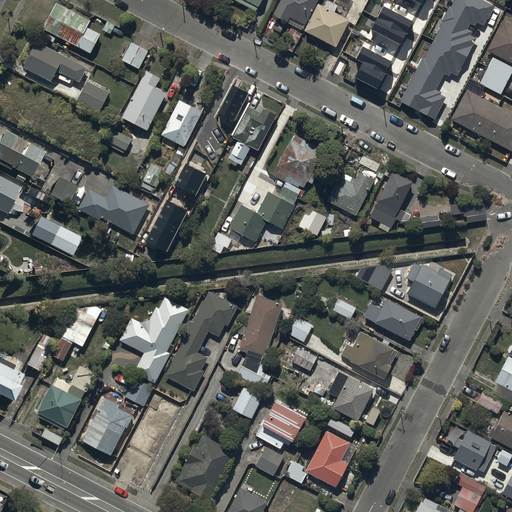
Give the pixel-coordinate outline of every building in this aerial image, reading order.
[(56,0),(55,0),(41,26),(88,52),(99,33),(86,25),(90,18),(56,0)] [(280,0),(274,12),(288,19),(287,20),(301,28),(304,22),(306,23),(317,0),(280,0)] [(482,0),(454,0),(402,101),(434,117),(444,97),(434,92),(446,70),(457,75),(476,38),(466,33),(472,20),(484,27),(495,6),(482,0)] [(304,29),(335,45),(348,18),(317,3),(304,29)] [(383,7),(371,29),(401,44),(412,22),(383,7)] [(486,50),(511,62),(511,25),(501,20),(486,50)] [(302,32),(291,26),(282,44),(293,50),(302,32)] [(87,65),(36,40),(23,65),(53,79),(57,70),(79,81),(87,65)] [(122,59),(139,67),(147,50),(130,41),(122,59)] [(355,77),(377,89),(391,62),(363,47),(356,59),(363,62),(355,77)] [(480,84),(501,94),(511,71),(511,66),(493,57),(480,84)] [(158,77),(146,70),(122,114),(147,127),(166,91),(154,85),(158,77)] [(88,79),(78,99),(99,111),(110,91),(88,79)] [(233,85),(219,113),(234,121),(248,93),(233,85)] [(451,119),(511,149),(511,148),(511,111),(467,89),(451,119)] [(180,98),(161,132),(184,145),(203,111),(180,98)] [(249,105),(231,134),(256,148),(276,114),(265,107),(262,112),(249,105)] [(0,127),(0,158),(29,175),(43,152),(0,127)] [(113,127),(105,142),(124,152),(132,137),(113,127)] [(273,173),(285,180),(278,193),(269,188),(258,210),(242,202),(231,226),(232,227),(228,234),(219,230),(211,247),(221,251),(224,244),(228,246),(232,237),(237,240),(242,231),(257,238),(266,218),(284,226),(301,188),(298,187),(300,184),(304,186),(307,179),(312,182),(320,166),(316,164),(324,147),(294,132),(273,173)] [(152,162),(142,181),(160,191),(166,179),(159,175),(163,168),(152,162)] [(186,164),(176,186),(195,195),(206,174),(186,164)] [(399,206),(411,179),(390,169),(369,216),(380,221),(378,225),(387,229),(389,225),(390,226),(395,216),(406,221),(410,212),(399,206)] [(356,213),(373,178),(358,170),(355,177),(344,171),(342,176),(339,174),(326,198),(356,213)] [(0,174),(0,207),(7,211),(21,185),(0,174)] [(79,187),(60,177),(51,194),(69,204),(79,187)] [(132,233),(149,204),(113,183),(106,196),(90,187),(77,209),(101,222),(104,217),(132,233)] [(167,200),(146,242),(167,252),(188,210),(167,200)] [(450,213),(465,211),(466,220),(485,218),(483,200),(449,204),(450,213)] [(309,207),(299,226),(317,235),(326,216),(309,207)] [(438,213),(409,215),(411,228),(440,226),(438,213)] [(42,215),(32,233),(75,256),(85,238),(42,215)] [(406,292),(436,307),(451,277),(415,260),(406,278),(412,281),(406,292)] [(381,290),(392,269),(384,265),(361,268),(357,277),(381,290)] [(209,290),(162,374),(191,390),(203,369),(199,367),(206,354),(196,349),(207,330),(216,335),(223,322),(227,325),(238,306),(209,290)] [(257,294),(239,349),(264,357),(282,302),(257,294)] [(131,315),(120,338),(144,351),(134,371),(155,381),(170,352),(167,350),(189,307),(165,295),(159,307),(156,305),(150,318),(141,320),(131,315)] [(333,310),(348,318),(354,306),(340,298),(333,310)] [(363,315),(408,340),(420,316),(387,298),(381,308),(370,302),(363,315)] [(57,344),(53,353),(65,359),(74,342),(82,347),(103,307),(97,304),(78,306),(63,334),(61,333),(55,343),(57,344)] [(296,316),(288,332),(304,340),(311,323),(296,316)] [(348,343),(341,354),(383,379),(392,364),(387,361),(394,349),(363,331),(353,346),(348,343)] [(51,348),(39,342),(28,363),(40,369),(51,348)] [(298,346),(290,362),(309,372),(317,356),(298,346)] [(511,360),(507,358),(495,382),(511,390),(511,360)] [(0,392),(15,401),(23,384),(20,382),(25,374),(0,361),(0,392)] [(356,419),(372,389),(339,371),(328,390),(338,396),(332,406),(356,419)] [(153,388),(135,379),(126,396),(144,405),(153,388)] [(37,413),(65,427),(85,390),(68,381),(64,389),(52,383),(37,413)] [(232,407),(250,417),(261,396),(244,386),(232,407)] [(477,404),(496,414),(503,401),(483,391),(477,404)] [(306,416),(275,399),(255,434),(280,448),(284,440),(290,443),(306,416)] [(131,414),(104,400),(84,439),(111,452),(131,414)] [(511,414),(504,411),(490,438),(511,448),(511,414)] [(138,471),(148,476),(174,426),(164,421),(161,426),(147,419),(125,460),(139,468),(138,471)] [(454,457),(476,469),(477,467),(484,470),(496,446),(489,443),(490,441),(468,430),(454,457)] [(304,474),(335,489),(348,464),(341,460),(349,444),(325,433),(304,474)] [(177,485),(209,502),(235,453),(203,436),(197,448),(194,446),(186,461),(189,462),(177,485)] [(265,445),(254,465),(273,476),(284,456),(265,445)] [(497,460),(507,465),(511,454),(502,449),(497,460)] [(283,475),(276,472),(269,485),(277,488),(283,475)] [(486,487),(460,474),(455,484),(481,497),(486,487)] [(511,475),(502,494),(511,499),(511,475)] [(261,511),(268,501),(241,487),(228,511),(261,511)] [(458,511),(473,511),(481,497),(462,488),(454,505),(461,508),(458,511)] [(440,511),(436,510),(438,505),(424,498),(416,511),(440,511)]
